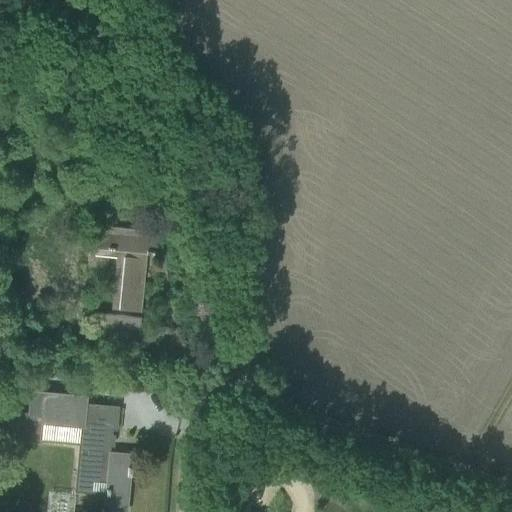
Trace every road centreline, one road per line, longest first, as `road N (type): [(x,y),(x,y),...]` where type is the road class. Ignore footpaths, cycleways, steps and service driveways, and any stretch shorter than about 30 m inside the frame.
road 1 (track): [(242,370),(252,338),(217,224),(135,89),(81,39)]
road 2 (track): [(231,401),(463,477)]
road 3 (residential): [(184,511),(202,422),(231,401),(242,370)]
